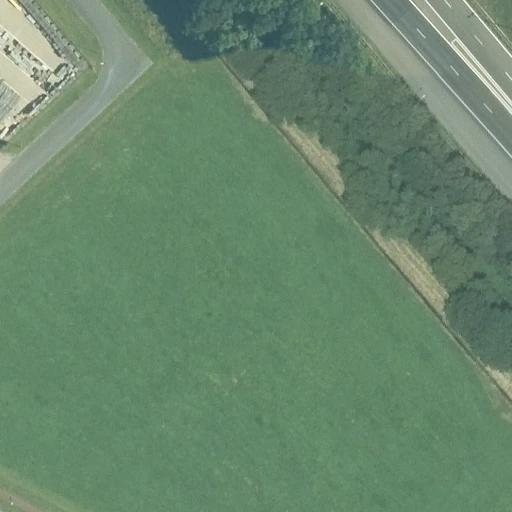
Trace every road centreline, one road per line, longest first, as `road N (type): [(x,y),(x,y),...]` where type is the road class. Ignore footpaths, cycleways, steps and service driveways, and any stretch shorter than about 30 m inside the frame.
road 1 (unclassified): [(82,0),(118,50),(114,78),(0,187)]
road 2 (motorway): [(388,0),(511,122)]
